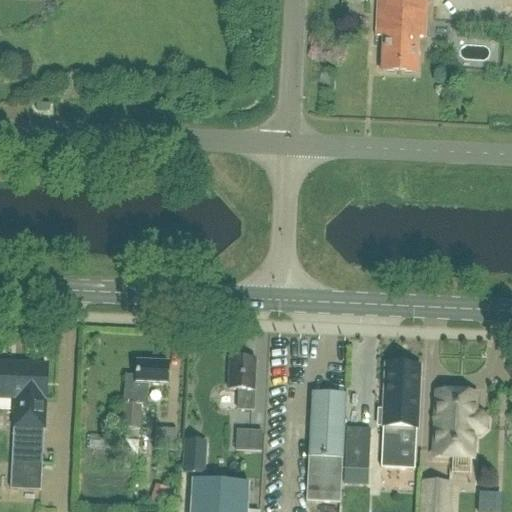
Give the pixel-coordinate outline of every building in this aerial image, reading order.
[(423,42),(424,1),(399,0),(378,0),(377,39),(383,39),(382,76),(416,77),(418,42),(423,42)] [(253,413),(255,363),(230,362),(229,392),(239,393),(238,413),(253,413)] [(167,387),(168,366),(137,365),(137,380),(126,379),(125,407),(124,407),(123,431),(122,445),(137,446),(139,432),(141,408),(141,397),(147,397),(148,386),(167,387)] [(38,494),(40,467),(42,430),(41,430),(43,403),(45,370),(0,367),(0,400),(25,402),(24,421),(17,420),(16,429),(15,429),(12,493),(38,494)] [(417,432),(420,370),(386,368),(380,472),(414,473),(416,432),(417,432)] [(340,507),(342,462),(345,398),(312,397),(309,461),(306,505),(340,507)] [(474,418),(475,405),(475,399),(437,397),(434,461),(472,463),(473,436),(479,436),(483,432),(484,422),(480,418),(474,418)] [(174,453),(176,432),(154,431),(153,452),(174,453)] [(344,471),(367,473),(369,432),(346,431),(344,471)] [(234,454),(245,454),(260,455),(261,434),(235,433),(234,454)] [(192,483),(190,511),(246,511),(248,486),(192,483)] [(155,490),(150,505),(162,509),(167,494),(155,490)]
